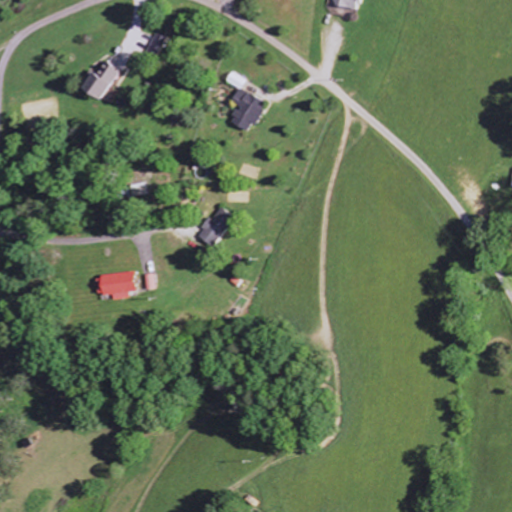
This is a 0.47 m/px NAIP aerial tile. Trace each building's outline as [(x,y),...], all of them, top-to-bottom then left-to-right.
[(358,12),(360,0),(332,0),(331,6),(358,12)] [(167,38),(158,35),(150,57),(159,60),(167,38)] [(103,76),(94,72),(85,93),(107,103),(123,70),(109,63),(103,76)] [(269,106),(241,88),(233,100),(243,106),(232,123),(250,134),(269,106)] [(151,194),(150,185),(136,187),(137,196),(151,194)] [(201,237),(216,248),(238,218),(224,207),(201,237)] [(118,301),(134,299),(133,292),(141,291),(140,274),(105,276),(106,297),(118,297),(118,301)]
